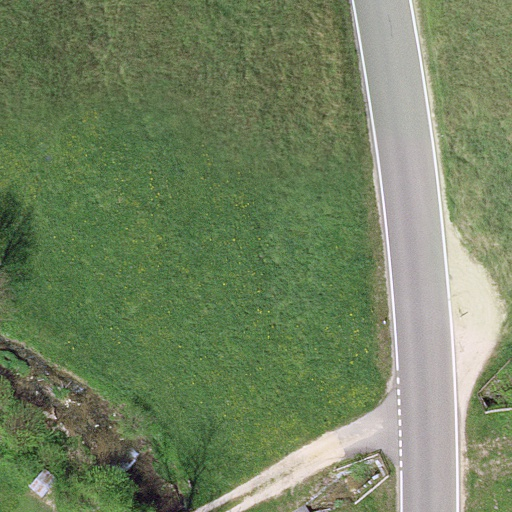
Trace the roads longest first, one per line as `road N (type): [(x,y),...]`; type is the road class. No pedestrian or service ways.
road 1 (tertiary): [(423,511),(419,234),(383,0)]
road 2 (track): [(425,406),(231,511)]
